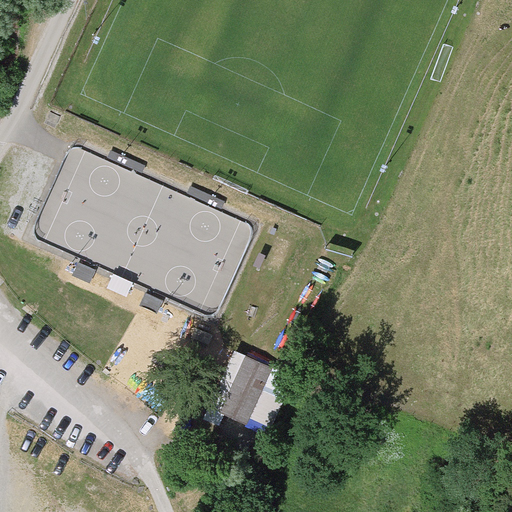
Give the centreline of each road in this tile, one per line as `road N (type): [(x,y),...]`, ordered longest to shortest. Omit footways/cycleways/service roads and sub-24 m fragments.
road 1 (residential): [(143,448),(0,346)]
road 2 (residential): [(0,143),(72,0)]
